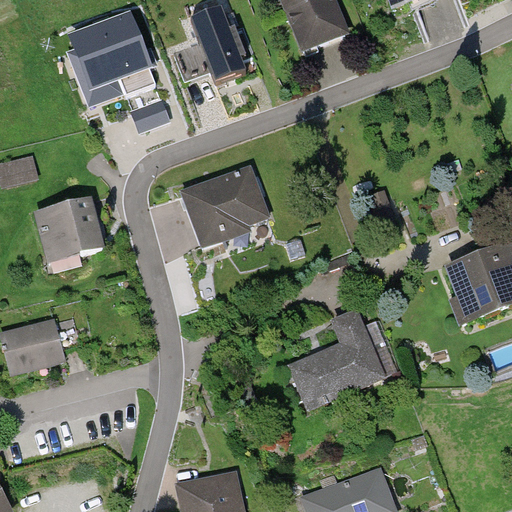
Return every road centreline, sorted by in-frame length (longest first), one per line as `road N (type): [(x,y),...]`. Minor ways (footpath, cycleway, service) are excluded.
road 1 (residential): [(176,370),(133,197),(139,175),(511,28)]
road 2 (residential): [(176,370),(0,412)]
road 3 (residential): [(145,511),(177,398),(176,370)]
